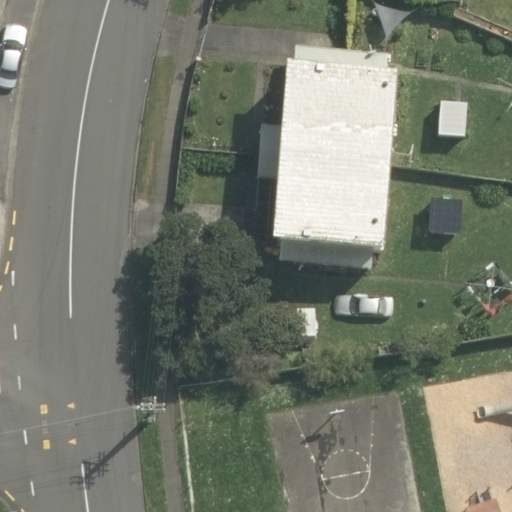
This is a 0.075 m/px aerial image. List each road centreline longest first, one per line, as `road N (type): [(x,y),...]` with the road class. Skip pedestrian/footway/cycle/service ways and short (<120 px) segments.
road 1 (tertiary): [(70,384),(76,158),(108,0)]
road 2 (tertiary): [(90,511),(70,384)]
